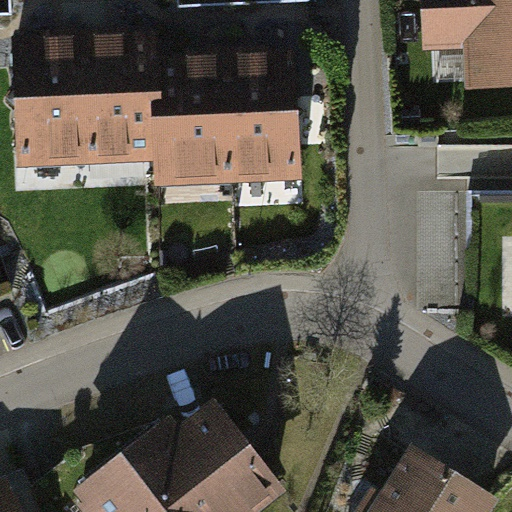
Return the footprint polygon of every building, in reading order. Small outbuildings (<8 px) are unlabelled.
[(466,92),(511,89),(511,0),(422,0),(425,53),(464,52),(466,92)] [(161,56),(160,31),(12,37),(17,169),(154,163),(151,106),(163,105),(161,56)] [(155,189),(304,182),(298,50),(161,56),(163,105),(151,106),(154,163),(155,189)] [(265,511),(288,494),(215,403),(179,430),(171,420),(74,495),(81,504),(78,508),(81,511),(265,511)] [(372,511),(494,511),(501,502),(412,446),(372,511)] [(0,511),(25,511),(9,477),(0,481),(0,511)]
